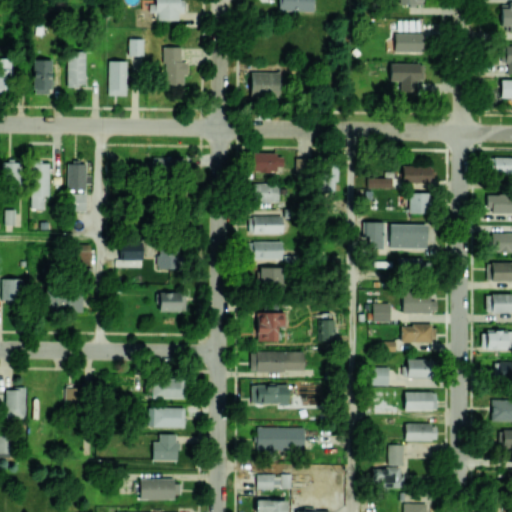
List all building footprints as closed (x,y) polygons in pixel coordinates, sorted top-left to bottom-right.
[(154,11),(157,11),(157,18),(178,18),(178,11),(183,11),(183,0),(154,0),(154,2),(154,10),(154,11)] [(278,0),(278,9),(312,9),(312,0),(278,0)] [(508,8),(508,4),(511,4),(511,31),(505,31),(505,26),(501,26),(501,8),(508,8)] [(394,51),(394,33),(422,33),(422,51),(394,51)] [(127,53),(142,53),(142,37),(127,36),(127,53)] [(183,88),(164,88),(164,61),(162,61),(162,45),(180,45),(180,59),(183,59),(183,60),(186,60),(186,74),(183,74),(183,88)] [(505,46),(501,46),(500,61),(505,61),(505,63),(507,63),(507,73),(511,73),(511,45),(505,45),(505,46)] [(356,55),(360,52),(355,47),(351,50),(356,55)] [(84,49),(84,82),(65,82),(65,49),(84,49)] [(32,86),(32,57),(50,58),(50,87),(48,87),(48,92),(33,92),(33,86),(32,86)] [(11,58),(1,58),(2,78),(12,77),(11,58)] [(106,93),(125,94),(126,59),(107,59),(106,93)] [(418,78),(418,80),(416,80),(416,90),(399,90),(400,79),(389,79),(389,61),(418,62),(418,64),(423,64),(423,78),(418,78)] [(250,70),(279,71),(278,96),(249,96),(250,70)] [(511,100),(510,100),(510,98),(500,98),(501,79),(511,79),(511,100)] [(269,169),(269,171),(259,170),(259,169),(248,169),(248,156),(252,156),(252,150),(276,151),(276,155),(282,155),(282,165),(276,165),(276,170),(269,169)] [(493,155),(511,155),(511,171),(493,171),(493,170),(488,170),(488,156),(493,156),(493,155)] [(152,172),(184,173),(184,157),(152,156),(152,172)] [(295,156),(313,157),(313,171),(294,170),(295,156)] [(43,208),(29,208),(29,158),(40,159),(40,161),(47,161),(47,194),(43,194),(43,208)] [(78,162),(84,162),(84,173),(90,173),(89,182),(84,182),(84,188),(65,188),(65,162),(71,162),(71,158),(78,158),(78,162)] [(0,160),(18,160),(18,187),(0,186),(0,160)] [(336,164),(319,164),(319,192),(335,192),(336,164)] [(430,170),(432,170),(433,177),(430,177),(430,179),(402,179),(402,164),(429,164),(430,170)] [(391,187),(391,177),(366,177),(366,187),(391,187)] [(251,188),(247,187),(247,200),(278,200),(278,185),(275,185),(275,182),(251,181),(251,188)] [(66,191),(84,192),(84,209),(66,209),(66,191)] [(408,191),(408,212),(430,211),(429,191),(408,191)] [(511,193),(485,194),(485,208),(489,208),(489,219),(504,219),(504,213),(511,212),(511,193)] [(2,207),(13,208),(13,224),(2,223),(2,207)] [(283,207),(305,207),(305,216),(283,217),(283,207)] [(252,232),(281,232),(281,214),(251,214),(251,216),(247,216),(247,231),(251,231),(252,232)] [(362,220),(383,220),(383,247),(368,247),(368,235),(362,235),(362,220)] [(389,222),(426,222),(426,247),(389,247),(389,222)] [(486,247),(511,247),(511,229),(486,229),(486,247)] [(140,240),(141,258),(118,258),(117,240),(140,240)] [(252,256),(252,257),(281,257),(281,240),(252,240),(252,241),(247,241),(247,256),(252,256)] [(66,242),(66,260),(87,261),(88,243),(66,242)] [(157,264),(155,263),(155,253),(157,253),(158,243),(179,244),(178,267),(157,266),(157,264)] [(283,254),(298,254),(298,264),(283,264),(283,254)] [(422,256),(397,256),(397,275),(430,275),(430,260),(422,260),(422,256)] [(511,278),(511,279),(491,279),(491,278),(486,278),(486,262),(491,262),(491,261),(511,261),(511,278)] [(42,309),(81,310),(81,288),(89,288),(90,266),(66,265),(65,285),(43,284),(42,309)] [(259,284),(255,284),(256,269),(259,269),(259,265),(281,265),(281,290),(259,289),(259,284)] [(0,277),(21,277),(20,298),(0,298),(0,277)] [(157,290),(178,291),(178,292),(184,292),(184,297),(184,309),(178,309),(178,310),(157,310),(157,290)] [(402,312),(429,312),(429,290),(402,290),(402,312)] [(491,310),(485,310),(485,294),(491,294),(491,292),(511,292),(511,311),(491,311),(491,310)] [(371,320),(389,320),(389,302),(372,302),(371,320)] [(256,311),(256,340),(275,340),(275,327),(283,327),(283,311),(256,311)] [(317,339),(334,340),(334,319),(317,318),(317,339)] [(431,327),(435,327),(435,337),(431,337),(431,341),(400,340),(400,324),(411,324),(411,322),(431,322),(431,327)] [(485,345),(480,345),(481,329),(485,330),(485,328),(507,328),(507,330),(511,330),(511,346),(506,346),(506,348),(485,347),(485,345)] [(380,350),(395,350),(395,340),(380,340),(380,350)] [(283,371),(249,370),(249,350),(302,350),(302,369),(283,369),(283,371)] [(431,360),(435,360),(435,375),(431,375),(431,377),(406,377),(406,375),(401,375),(401,365),(406,365),(406,358),(431,358),(431,360)] [(498,377),(493,376),(493,362),(498,362),(498,361),(511,361),(511,378),(498,378),(498,377)] [(387,384),(388,366),(370,366),(370,384),(387,384)] [(150,397),(183,397),(183,378),(151,377),(151,384),(150,393),(150,397)] [(255,383),(287,383),(287,404),(277,404),(277,402),(256,402),(256,401),(250,401),(250,384),(255,384),(255,383)] [(150,393),(143,392),(143,384),(151,384),(150,393)] [(23,386),(23,418),(3,417),(3,389),(14,389),(14,386),(23,386)] [(63,386),(62,412),(81,413),(81,387),(63,386)] [(431,392),(435,392),(435,408),(431,408),(431,409),(403,409),(403,390),(431,390),(431,392)] [(491,398),(511,398),(511,419),(490,419),(491,398)] [(151,407),(151,406),(183,407),(183,426),(151,426),(151,425),(146,425),(146,407),(151,407)] [(435,439),(431,439),(431,440),(404,440),(404,422),(431,422),(431,426),(436,426),(435,439)] [(255,441),(252,441),(252,434),(256,434),(256,425),(303,426),(303,450),(255,450),(255,441)] [(511,447),(502,447),(502,445),(498,445),(498,430),(502,430),(502,428),(511,428),(511,447)] [(157,441),(157,433),(174,433),(174,441),(178,441),(178,450),(175,450),(175,460),(150,459),(150,457),(150,441),(157,441)] [(12,434),(0,434),(0,454),(11,455),(12,434)] [(387,464),(402,465),(402,443),(387,443),(387,464)] [(403,487),(378,487),(378,478),(372,478),(371,468),(385,468),(385,466),(400,466),(400,475),(403,475),(403,487)] [(292,486),(305,486),(305,471),(292,471),(292,486)] [(255,488),(272,489),(272,473),(255,473),(255,488)] [(280,487),(290,487),(290,474),(280,474),(280,487)] [(172,483),(172,478),(138,477),(138,499),(172,499),(172,494),(178,494),(178,483),(172,483)] [(255,511),(255,500),(286,500),(286,511),(255,511)] [(403,511),(403,502),(426,502),(426,511),(403,511)]
